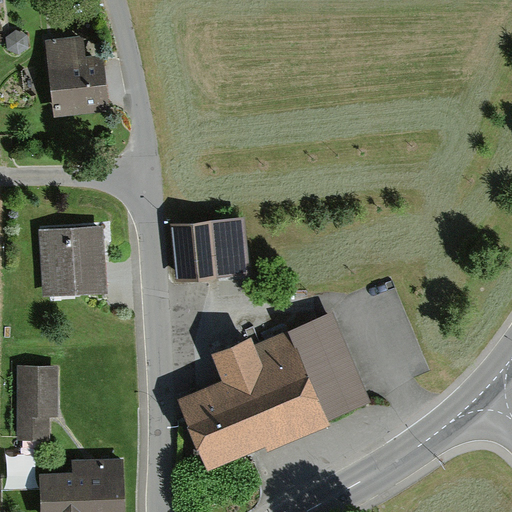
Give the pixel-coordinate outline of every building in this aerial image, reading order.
[(45,46),(51,114),(109,109),(104,62),(81,64),(79,43),(45,46)] [(170,222),(178,286),(242,278),(234,214),(170,222)] [(44,233),(48,299),(101,295),(97,230),(44,233)] [(191,406),(214,463),(364,404),(331,321),(220,365),(230,390),(191,406)] [(18,366),(20,443),(54,441),(51,365),(18,366)] [(42,472),(42,511),(119,511),(119,459),(78,459),(78,471),(42,472)]
